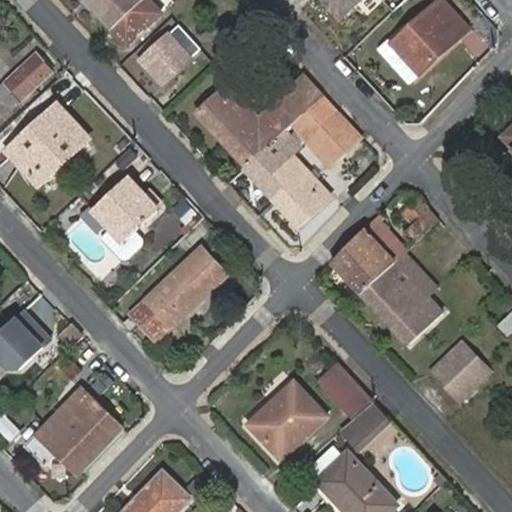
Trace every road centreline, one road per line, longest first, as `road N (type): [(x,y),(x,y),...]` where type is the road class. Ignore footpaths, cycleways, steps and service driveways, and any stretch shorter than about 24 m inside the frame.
road 1 (residential): [(29,0),(294,280)]
road 2 (residential): [(294,280),(510,511)]
road 3 (residential): [(0,216),(173,404)]
road 4 (residential): [(271,0),(417,157)]
road 5 (residential): [(294,280),(417,157)]
road 6 (residential): [(173,404),(294,280)]
road 7 (residential): [(173,404),(274,511)]
road 8 (residential): [(77,511),(173,404)]
road 9 (residential): [(417,157),(511,262)]
road 10 (residential): [(417,157),(511,56)]
